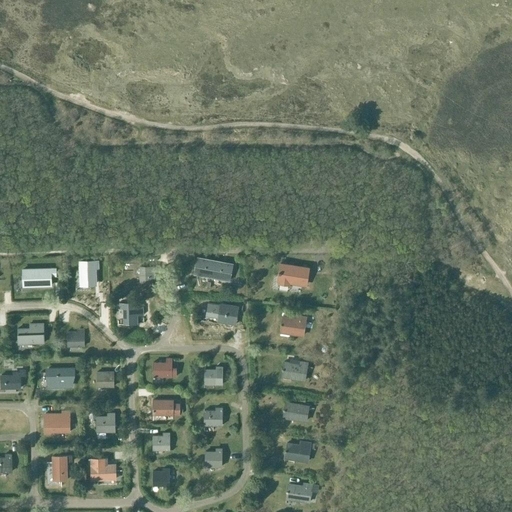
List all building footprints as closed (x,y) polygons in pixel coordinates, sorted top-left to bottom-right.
[(212,277),(216,261),(197,257),(194,274),(212,277)] [(98,261),(80,262),(81,294),(98,294),(98,261)] [(216,261),(212,277),(229,281),(232,264),(216,261)] [(280,263),(278,273),(280,273),(278,283),(289,285),(289,283),(304,285),(305,276),(307,276),(309,268),(280,263)] [(154,272),(157,272),(157,266),(139,266),(140,283),(154,282),(154,272)] [(55,275),(55,268),(23,268),(23,285),(51,285),(50,275),(55,275)] [(133,302),(118,303),(119,309),(123,309),(123,324),(138,323),(137,314),(144,314),(144,307),(133,307),(133,302)] [(208,303),(206,315),(218,317),(217,321),(231,323),(232,316),(236,316),(235,318),(236,318),(238,306),(220,303),(220,305),(208,303)] [(305,321),(306,317),(297,316),(297,319),(282,316),(280,332),(303,335),(305,321)] [(30,328),(18,328),(18,343),(44,343),(43,336),(42,323),(29,324),(30,328)] [(67,346),(84,346),(84,329),(77,329),(77,331),(67,332),(67,346)] [(171,358),(166,358),(166,362),(153,362),(153,376),(176,376),(176,368),(171,368),(171,358)] [(290,359),(289,362),(284,361),(282,376),(305,380),(307,366),(307,362),(290,359)] [(222,384),(222,367),(216,366),(216,369),(204,369),(204,384),(222,384)] [(48,386),(71,386),(71,374),(74,374),(74,368),(48,368),(48,386)] [(20,369),(20,372),(16,372),(16,375),(1,375),(1,388),(20,388),(20,376),(25,376),(25,369),(20,369)] [(97,386),(114,386),(113,372),(97,372),(97,386)] [(173,403),(173,400),(153,400),(153,414),(173,414),(179,414),(179,403),(173,403)] [(306,421),(308,407),(303,406),(300,406),(300,404),(285,402),(283,417),(306,421)] [(222,425),(222,407),(215,407),(215,410),(204,410),(204,425),(222,425)] [(61,414),(44,414),(45,433),(53,433),(53,432),(69,432),(69,411),(61,411),(61,414)] [(97,431),(115,431),(114,413),(107,413),(107,416),(96,416),(97,431)] [(170,450),(170,432),(163,432),(163,435),(153,435),(153,450),(170,450)] [(315,444),(310,443),(311,442),(301,441),(300,445),(287,442),(285,458),(307,461),(310,447),(314,448),(315,444)] [(221,466),(221,448),(216,448),(216,451),(205,451),(205,466),(221,466)] [(0,471),(11,472),(10,454),(4,454),(4,457),(0,457),(0,471)] [(72,455),(66,455),(53,456),(53,478),(61,478),(61,480),(67,480),(66,462),(72,462),(72,455)] [(91,465),(91,467),(91,479),(114,478),(114,471),(116,471),(115,465),(106,465),(104,465),(104,458),(91,458),(91,465)] [(169,486),(169,469),(162,468),(162,471),(153,471),(153,486),(169,486)] [(317,490),(318,484),(304,481),(303,485),(288,483),(286,498),(309,502),(311,489),(317,490)]
